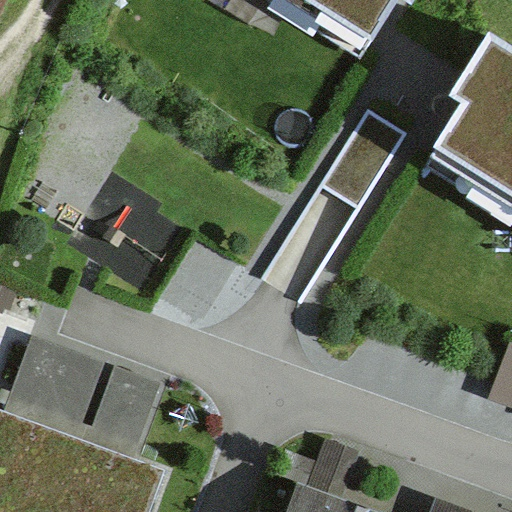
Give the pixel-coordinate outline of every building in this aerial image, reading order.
[(418,0),(279,0),(369,56),(396,13),(406,20),(418,0)] [(511,81),(491,69),(461,119),(472,126),(443,173),(511,214),(511,81)] [(207,323),(236,270),(195,247),(166,300),(207,323)] [(511,404),(511,351),(492,396),(511,404)] [(49,511),(79,432),(0,403),(0,510),(5,511),(49,511)] [(139,511),(158,461),(79,432),(49,511),(139,511)] [(395,511),(290,476),(278,511),(395,511)]
